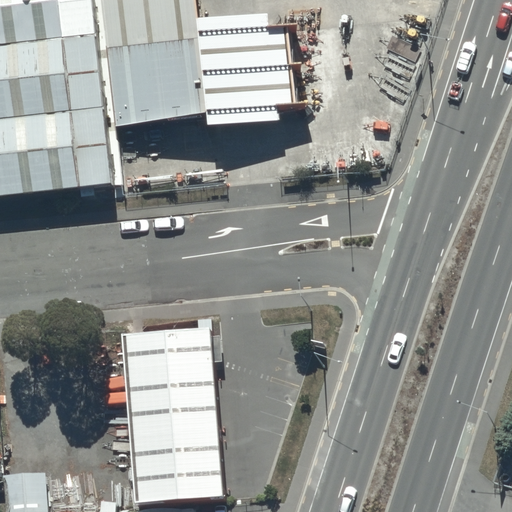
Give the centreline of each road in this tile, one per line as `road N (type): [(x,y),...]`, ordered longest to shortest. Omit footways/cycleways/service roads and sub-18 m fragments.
road 1 (unclassified): [(0,280),(426,233)]
road 2 (trunk): [(511,191),(412,511)]
road 3 (trunk): [(336,511),(426,233)]
road 4 (trunk): [(426,233),(497,0)]
